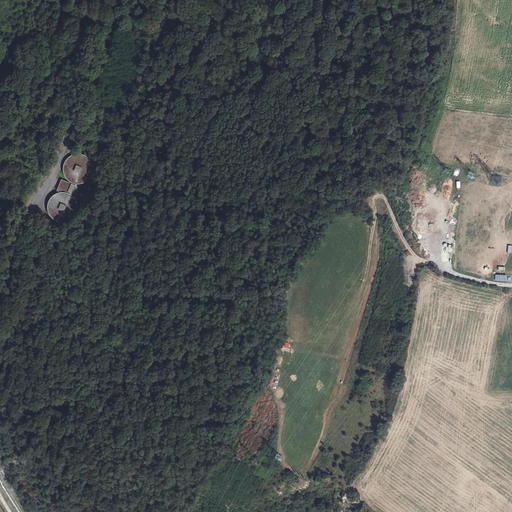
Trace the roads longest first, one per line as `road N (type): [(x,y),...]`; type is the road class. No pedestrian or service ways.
road 1 (track): [(346,361),(375,258),(375,201),(383,196)]
road 2 (track): [(511,285),(426,263),(397,230),(383,196)]
